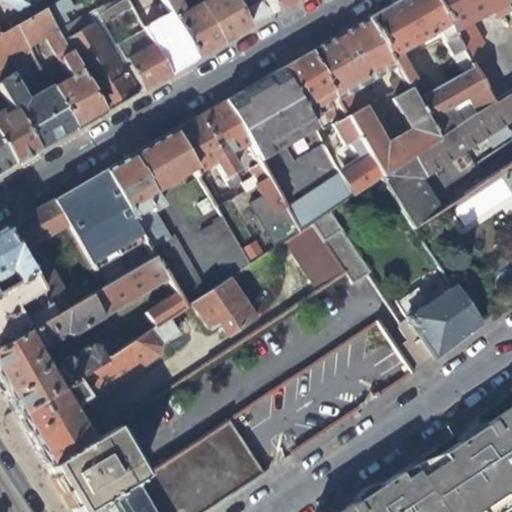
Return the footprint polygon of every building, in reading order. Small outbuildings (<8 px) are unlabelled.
[(0,0),(0,3),(16,16),(24,22),(36,16),(13,0),(0,0)] [(13,0),(36,16),(38,14),(44,11),(28,0),(13,0)] [(117,80),(79,17),(68,23),(62,15),(72,9),(66,0),(61,0),(44,11),(38,14),(100,117),(117,107),(133,98),(121,78),(117,80)] [(120,0),(103,11),(93,17),(98,26),(126,9),(120,0)] [(212,0),(197,9),(219,48),(233,40),(246,33),(226,0),(212,0)] [(259,25),(271,18),(260,0),(234,0),(251,29),(259,25)] [(296,3),(301,0),(260,0),(271,18),(296,3)] [(428,0),(399,0),(386,8),(363,21),(392,69),(396,76),(435,142),(490,105),(428,0)] [(511,23),(508,17),(498,0),(428,0),(490,105),(508,94),(502,86),(497,77),(510,69),(511,73),(511,23)] [(168,4),(166,1),(158,6),(165,18),(192,63),(205,56),(219,48),(197,9),(180,19),(170,3),(168,4)] [(90,11),(93,17),(103,11),(99,6),(90,11)] [(90,11),(79,17),(117,80),(121,78),(127,74),(114,52),(98,26),(93,17),(90,11)] [(64,83),(47,93),(72,133),(87,125),(100,117),(38,14),(36,16),(24,22),(9,31),(22,52),(39,42),(64,83)] [(0,25),(0,29),(3,35),(9,31),(24,22),(16,16),(0,25)] [(139,31),(141,35),(167,78),(177,72),(192,63),(165,18),(139,31)] [(347,95),(392,69),(363,21),(351,28),(335,37),(317,48),(306,54),(342,114),(354,106),(347,95)] [(25,56),(22,52),(9,31),(3,35),(0,37),(0,72),(1,72),(25,56)] [(141,35),(114,52),(127,74),(139,94),(155,85),(167,78),(141,35)] [(281,68),(277,71),(306,122),(314,118),(308,107),(324,97),(338,122),(345,118),(342,114),(306,54),(292,62),(281,68)] [(312,132),(306,122),(277,71),(235,95),(220,103),(246,147),(251,156),(256,165),(312,132)] [(127,74),(121,78),(133,98),(139,94),(127,74)] [(356,111),(345,118),(352,130),(356,137),(380,178),(435,142),(396,76),(389,81),(398,95),(389,101),(408,132),(380,150),(356,111)] [(511,79),(502,86),(508,94),(511,91),(511,79)] [(22,107),(7,82),(0,86),(0,100),(9,115),(34,156),(58,142),(72,133),(47,93),(22,107)] [(511,117),(511,91),(508,94),(490,105),(435,142),(380,178),(377,180),(410,229),(433,214),(413,183),(511,117)] [(225,159),(246,147),(220,103),(208,110),(195,118),(221,161),(225,159)] [(0,150),(11,169),(21,163),(34,156),(9,115),(0,120),(0,150)] [(232,172),(225,159),(221,161),(195,118),(181,126),(168,133),(191,172),(194,177),(211,166),(220,179),(232,172)] [(336,139),(345,134),(352,130),(345,118),(338,122),(330,127),(336,139)] [(345,134),(348,142),(356,137),(352,130),(345,134)] [(153,194),(191,172),(168,133),(118,162),(100,173),(141,244),(150,261),(163,283),(172,298),(179,310),(185,306),(203,295),(169,237),(166,238),(151,213),(161,207),(153,194)] [(324,152),(338,176),(350,197),(377,180),(380,178),(356,137),(348,142),(344,145),(359,159),(340,170),(328,150),(324,152)] [(461,197),(511,163),(511,141),(511,140),(449,179),(461,197)] [(0,175),(11,169),(0,150),(0,175)] [(253,188),(265,181),(257,166),(246,172),(249,179),(249,180),(253,188)] [(141,244),(100,173),(59,196),(47,203),(88,275),(141,244)] [(338,176),(283,211),(296,233),(308,225),(350,197),(338,176)] [(249,180),(240,185),(231,190),(236,198),(253,188),(249,180)] [(228,186),(231,190),(240,185),(238,181),(228,186)] [(277,201),(265,181),(253,188),(265,208),(266,207),(277,201)] [(205,196),(213,210),(223,205),(215,190),(205,196)] [(281,231),(286,240),(296,233),(283,211),(277,201),(266,207),(281,231)] [(206,202),(196,207),(203,219),(212,213),(206,202)] [(43,238),(80,302),(97,292),(88,275),(47,203),(41,207),(25,216),(9,225),(0,230),(0,233),(26,278),(50,319),(67,309),(30,246),(43,238)] [(226,279),(246,266),(241,256),(221,223),(200,235),(226,279)] [(312,295),(341,276),(320,243),(308,225),(296,233),(286,240),(279,244),(312,295)] [(281,231),(241,256),(246,266),(265,254),(279,244),(286,240),(281,231)] [(338,232),(320,243),(341,276),(349,287),(363,278),(368,275),(338,232)] [(10,282),(12,286),(17,283),(26,278),(0,233),(0,277),(1,277),(0,273),(0,272),(3,271),(10,282)] [(67,340),(163,283),(150,261),(97,292),(80,302),(67,309),(50,319),(0,347),(0,398),(12,420),(70,382),(109,356),(101,343),(50,373),(44,377),(30,354),(36,351),(59,338),(67,340)] [(0,293),(0,347),(50,319),(26,278),(17,283),(12,286),(0,293)] [(223,281),(203,295),(185,306),(201,331),(212,324),(222,340),(249,322),(223,281)] [(10,282),(0,287),(0,293),(12,286),(10,282)] [(393,327),(402,341),(409,350),(417,353),(424,364),(452,343),(475,326),(450,289),(426,305),(417,293),(410,290),(392,303),(394,306),(403,320),(395,325),(393,327)] [(140,316),(149,330),(170,316),(172,315),(179,310),(172,298),(140,316)] [(177,327),(170,316),(149,330),(109,356),(70,382),(82,402),(153,356),(155,348),(152,344),(177,327)] [(402,341),(391,350),(409,376),(424,364),(417,353),(409,350),(402,341)] [(50,373),(36,351),(30,354),(44,377),(50,373)] [(26,443),(41,469),(101,434),(82,402),(70,382),(12,420),(26,443)] [(511,405),(474,431),(478,439),(470,444),(461,449),(457,443),(432,459),(437,468),(413,484),(407,476),(395,484),(390,478),(342,510),(338,511),(459,511),(488,492),(493,499),(511,488),(511,405)] [(131,485),(126,488),(141,511),(203,511),(211,507),(257,477),(247,459),(237,441),(226,422),(149,473),(134,483),(131,485)] [(104,432),(101,434),(41,469),(52,488),(65,511),(86,511),(126,488),(131,485),(134,483),(104,432)] [(432,459),(407,476),(413,484),(437,468),(432,459)] [(141,511),(126,488),(86,511),(141,511)]
